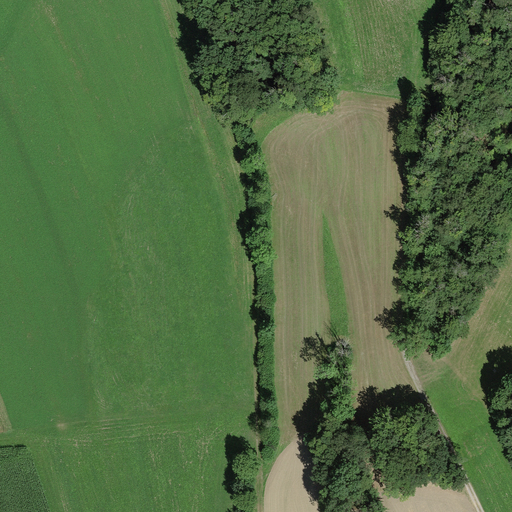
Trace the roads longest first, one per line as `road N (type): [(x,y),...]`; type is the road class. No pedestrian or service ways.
road 1 (track): [(407,102),(402,345),(479,511)]
road 2 (track): [(255,370),(257,511)]
